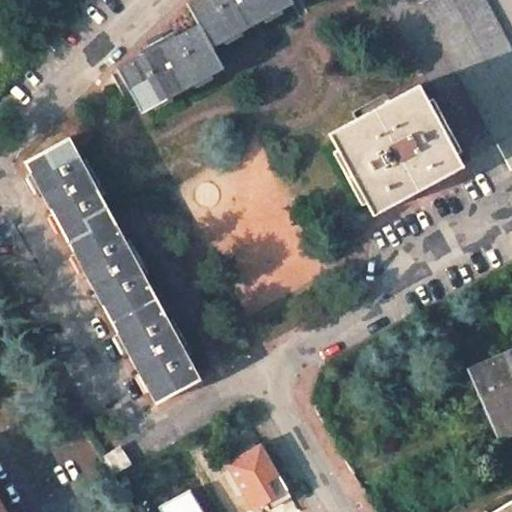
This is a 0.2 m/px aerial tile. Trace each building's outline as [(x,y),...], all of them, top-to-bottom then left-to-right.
[(191,0),(187,3),(198,24),(212,47),(293,3),(291,0),(191,0)] [(418,0),(419,2),(421,1),(498,144),(496,144),(510,169),(511,168),(511,51),(484,0),(418,0)] [(198,24),(117,68),(137,106),(141,113),(224,68),(212,47),(198,24)] [(355,118),(328,133),(373,215),(463,167),(419,85),(355,118)] [(69,137),(24,162),(155,404),(201,379),(176,334),(139,267),(95,187),(69,137)] [(511,352),(471,370),(492,417),(500,436),(507,433),(511,430),(511,352)] [(288,490),(261,444),(227,464),(254,509),(288,490)] [(120,447),(103,457),(113,474),(131,463),(124,451),(120,447)] [(202,511),(189,489),(159,506),(162,511),(202,511)] [(511,511),(511,500),(492,511),(511,511)]
